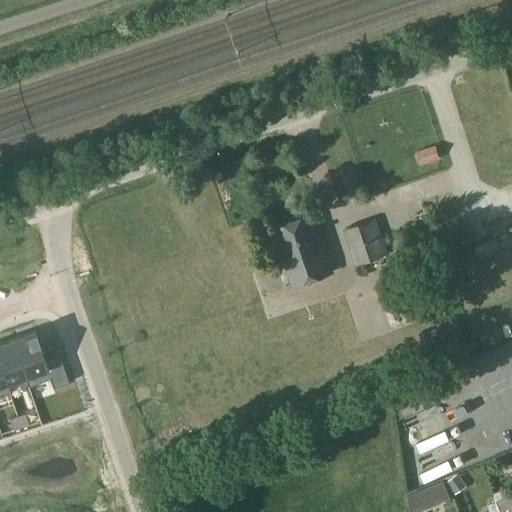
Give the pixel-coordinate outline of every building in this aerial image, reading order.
[(421,165),(439,159),(434,146),(417,152),(421,165)] [(292,287),(333,273),(315,217),(273,230),(292,287)] [(356,264),(385,254),(374,220),(345,230),(356,264)] [(34,331),(12,339),(25,377),(24,377),(27,386),(49,379),(53,388),(54,388),(68,383),(60,359),(46,364),(34,331)] [(12,339),(0,343),(0,367),(6,384),(7,383),(24,377),(25,377),(12,339)] [(0,367),(0,395),(9,393),(10,392),(7,383),(6,384),(0,367)] [(507,397),(474,410),(479,420),(511,407),(507,397)] [(460,511),(447,480),(433,486),(442,511),(460,511)] [(511,511),(511,494),(497,501),(501,511),(511,511)]
